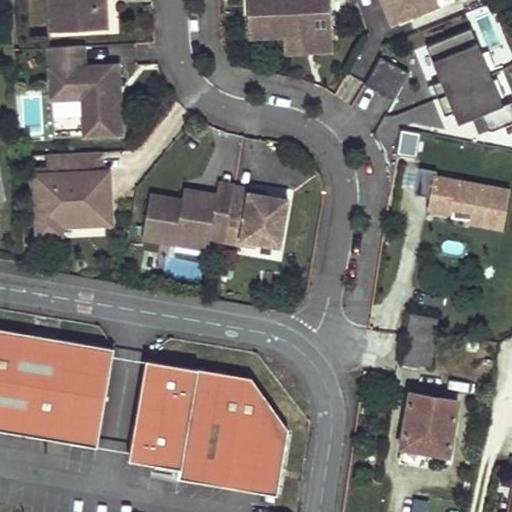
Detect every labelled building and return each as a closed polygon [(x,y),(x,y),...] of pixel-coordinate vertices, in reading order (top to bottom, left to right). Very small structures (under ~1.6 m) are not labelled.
[(64,0),(46,0),(49,32),(66,31),(64,0)] [(64,0),(66,31),(108,29),(107,4),(100,4),(100,0),(64,0)] [(247,0),(249,37),(284,35),(284,38),(332,36),(330,0),(247,0)] [(399,24),(389,0),(382,0),(393,26),(399,24)] [(439,7),(436,0),(389,0),(399,24),(439,7)] [(192,14),(192,39),(219,40),(220,15),(192,14)] [(511,101),(502,105),(471,27),(426,45),(440,80),(432,84),(437,95),(444,114),(453,112),(458,123),(481,114),(489,129),(493,131),(511,123),(511,101)] [(332,36),(284,38),(285,53),(333,50),(332,36)] [(119,65),(84,67),(84,45),(49,46),(51,99),(83,97),(85,135),(122,133),(119,65)] [(392,101),(408,73),(380,57),(364,86),(392,101)] [(400,129),(397,153),(416,155),(419,132),(400,129)] [(100,151),(50,153),(51,175),(37,175),(39,234),(61,233),(61,224),(111,222),(108,171),(101,172),(100,151)] [(416,186),(418,167),(404,166),(402,185),(416,186)] [(420,172),(417,193),(429,194),(426,218),(504,228),(510,183),(420,172)] [(235,185),(235,181),(220,178),(217,190),(194,186),(193,191),(184,190),(183,201),(150,195),(143,239),(176,245),(178,234),(210,240),(225,242),(225,241),(233,192),(235,185)] [(266,191),(235,185),(233,192),(249,194),(249,192),(266,195),(266,191)] [(266,195),(249,192),(249,194),(233,192),(225,241),(256,246),(257,242),(280,245),(288,199),(266,195)] [(210,240),(178,234),(176,245),(208,251),(210,240)] [(435,312),(410,309),(407,329),(432,333),(435,312)] [(0,429),(98,445),(114,348),(0,328),(0,429)] [(416,367),(421,342),(405,338),(401,363),(416,367)] [(131,459),(156,463),(155,471),(180,475),(179,477),(277,494),(288,430),(252,378),(148,360),(131,459)] [(447,453),(456,399),(410,391),(400,445),(447,453)] [(410,511),(426,511),(428,499),(413,497),(410,511)]
